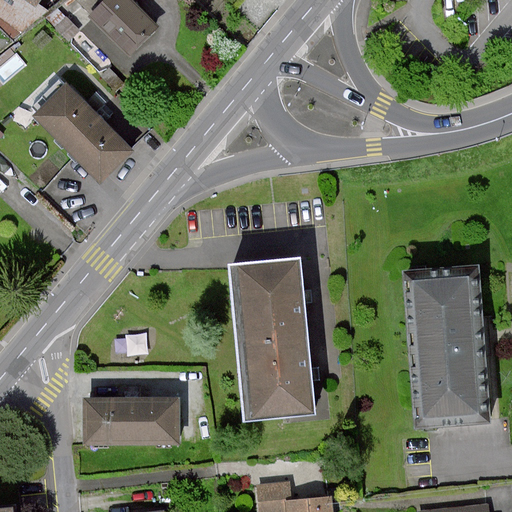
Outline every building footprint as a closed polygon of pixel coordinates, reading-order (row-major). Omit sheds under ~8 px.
[(36,5),(27,0),(0,0),(0,22),(15,38),(49,9),(37,3),(36,5)] [(135,0),(79,0),(130,55),(160,27),(135,0)] [(136,153),(66,83),(34,116),(104,185),(136,153)] [(300,259),(232,265),(246,420),(314,413),(310,374),(303,297),(300,259)] [(406,270),(418,427),(489,422),(483,337),(477,265),(406,270)] [(182,397),(87,398),(87,444),(182,443),(182,397)] [(335,511),(334,496),(294,499),(292,482),(258,484),(259,511),(335,511)]
